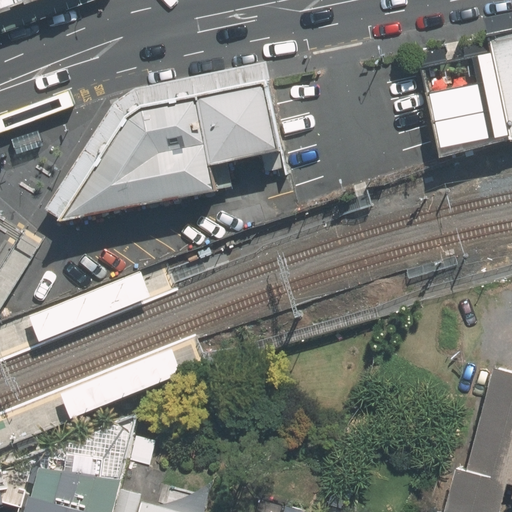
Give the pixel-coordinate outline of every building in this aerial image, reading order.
[(0,0),(0,11),(32,0),(0,0)] [(415,54),(439,159),(511,138),(511,30),(489,35),(489,42),(415,54)] [(213,163),(282,148),(269,80),(201,94),(213,163)] [(65,219),(219,189),(213,163),(201,94),(145,105),(131,114),(65,219)] [(46,145),(40,130),(13,139),(19,154),(46,145)] [(140,271),(32,314),(43,342),(151,299),(140,271)] [(176,349),(68,392),(77,415),(185,372),(176,349)] [(511,488),(511,376),(500,374),(472,478),(460,475),(449,511),(503,511),(510,488),(511,488)] [(143,420),(132,459),(151,464),(162,426),(143,420)] [(111,511),(119,484),(99,478),(101,469),(71,460),(67,476),(43,469),(31,511),(111,511)] [(0,476),(0,511),(2,511),(2,510),(11,507),(5,475),(0,476)] [(134,511),(140,492),(121,486),(114,511),(134,511)]
